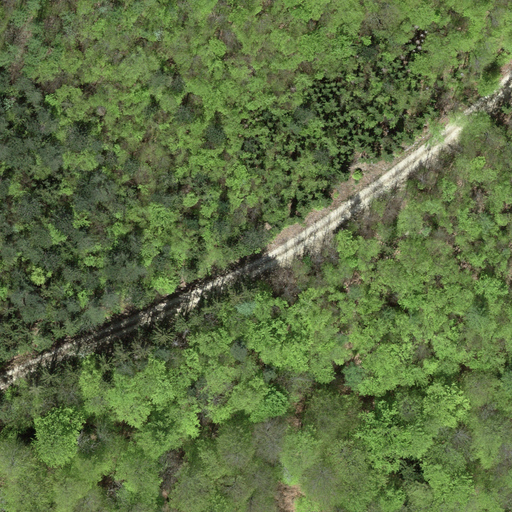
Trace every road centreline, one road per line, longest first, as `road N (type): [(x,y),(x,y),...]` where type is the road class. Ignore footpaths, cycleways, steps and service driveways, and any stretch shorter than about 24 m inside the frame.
road 1 (track): [(511,80),(413,164),(268,265),(0,384)]
road 2 (track): [(511,344),(268,411),(0,439)]
